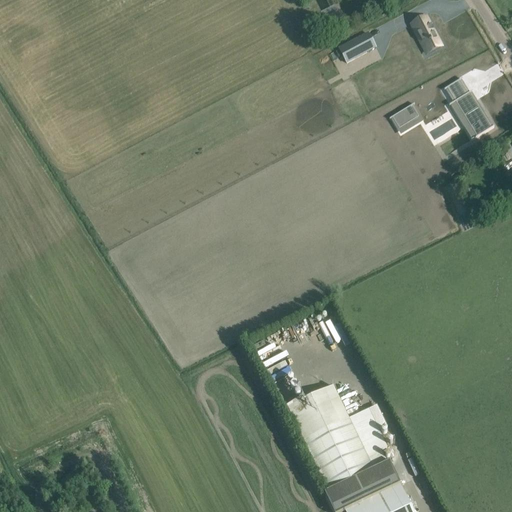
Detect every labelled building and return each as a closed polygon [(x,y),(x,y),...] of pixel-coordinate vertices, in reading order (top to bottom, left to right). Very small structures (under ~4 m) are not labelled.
[(329,29),(343,22),(337,12),(324,19),(329,29)] [(424,18),(411,26),(425,49),(438,41),(424,18)] [(458,82),(445,89),(476,139),(491,130),(468,94),(467,95),(458,82)] [(399,130),(418,118),(411,107),(414,106),(413,105),(411,107),(392,118),(389,120),(390,120),(392,119),(399,130)] [(329,493),(387,464),(381,451),(387,448),(379,432),(387,428),(376,407),(349,420),(333,387),(305,401),(303,398),(292,403),(293,407),(288,409),(329,493)] [(412,511),(400,486),(346,511),(412,511)]
